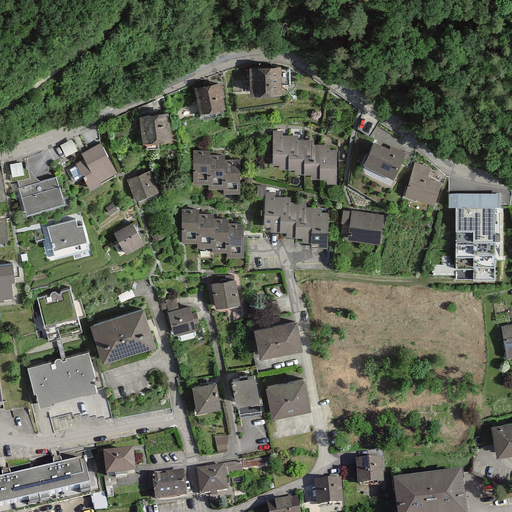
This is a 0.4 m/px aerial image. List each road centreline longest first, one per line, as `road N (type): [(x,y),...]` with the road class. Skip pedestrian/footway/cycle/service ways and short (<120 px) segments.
road 1 (residential): [(0,153),(35,147),(248,56),(284,57),(454,169),(511,180)]
road 2 (residential): [(222,511),(308,480),(331,458),(286,252)]
road 3 (residential): [(0,439),(36,448),(180,418)]
